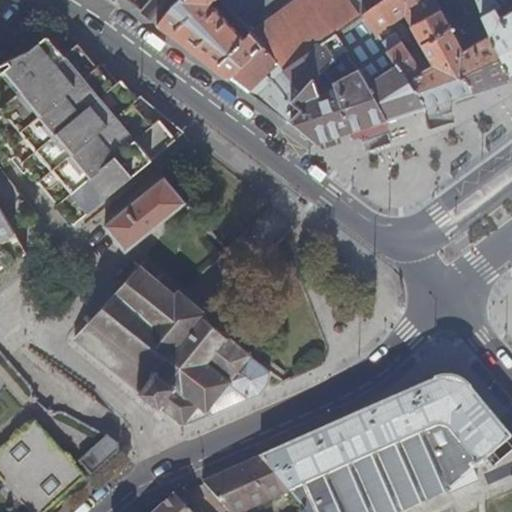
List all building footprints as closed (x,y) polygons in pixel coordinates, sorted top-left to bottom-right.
[(151,0),(142,12),(160,25),(177,3),(180,0),(151,0)] [(229,78),(263,45),(254,35),(252,32),(244,38),(211,3),(213,0),(180,0),(177,3),(160,25),(229,78)] [(222,0),(236,14),(251,0),(222,0)] [(365,15),(385,0),(303,0),(254,35),(263,45),(285,70),(324,43),(336,35),(364,16),(365,15)] [(474,91),(464,76),(469,73),(462,55),(464,52),(434,0),(408,0),(404,3),(402,0),(385,0),(365,15),(364,16),(425,107),(474,91)] [(477,0),(484,17),(492,33),(511,73),(511,11),(499,18),(497,10),(501,7),(497,0),(477,0)] [(386,120),(425,107),(364,16),(336,35),(369,82),(386,120)] [(511,76),(511,73),(492,33),(464,52),(462,55),(469,73),(464,76),(474,91),(496,83),(511,76)] [(331,74),(338,83),(339,89),(321,96),(315,79),(295,101),(304,109),(294,119),(320,142),(386,120),(369,82),(336,35),(324,43),(335,58),(320,75),(324,79),(331,74)] [(98,68),(80,45),(65,56),(49,37),(31,51),(18,57),(7,61),(0,64),(0,134),(55,200),(69,217),(129,168),(178,126),(142,96),(138,99),(123,80),(118,83),(103,64),(98,68)] [(335,58),(324,43),(285,70),(263,45),(229,78),(290,124),(294,119),(304,109),(295,101),(315,79),(320,75),(335,58)] [(129,168),(69,217),(75,224),(93,209),(186,132),(178,126),(129,168)] [(187,200),(166,176),(105,225),(127,250),(157,226),(187,200)] [(0,268),(28,253),(12,227),(0,205),(0,268)] [(139,265),(135,261),(132,264),(135,267),(107,300),(91,318),(86,314),(83,317),(88,322),(74,337),(137,385),(136,386),(141,389),(137,393),(141,395),(144,392),(147,394),(144,398),(144,401),(147,403),(152,403),(154,400),(156,402),(154,406),(157,408),(161,406),(180,421),(177,424),(181,426),(183,423),(185,425),(187,423),(185,420),(199,402),(204,407),(201,409),(203,412),(207,409),(213,415),(259,395),(267,385),(272,389),(285,383),(253,357),(250,354),(247,352),(239,345),(227,336),(229,333),(226,330),(223,333),(203,317),(205,313),(202,311),(199,314),(187,304),(179,296),(182,291),(179,290),(175,294),(159,281),(161,276),(159,275),(156,278),(142,267),(145,264),(142,261),(139,265)] [(307,511),(404,511),(452,491),(452,489),(511,440),(472,390),(473,390),(463,382),(453,378),(443,378),(435,380),(435,383),(376,408),(354,417),(261,458),(293,495),(307,511)] [(0,452),(0,475),(39,511),(44,511),(85,469),(31,419),(0,452)] [(80,463),(92,477),(118,454),(118,445),(108,438),(92,452),(80,463)] [(261,458),(204,482),(229,511),(247,511),(293,495),(261,458)] [(190,511),(177,496),(156,511),(190,511)]
